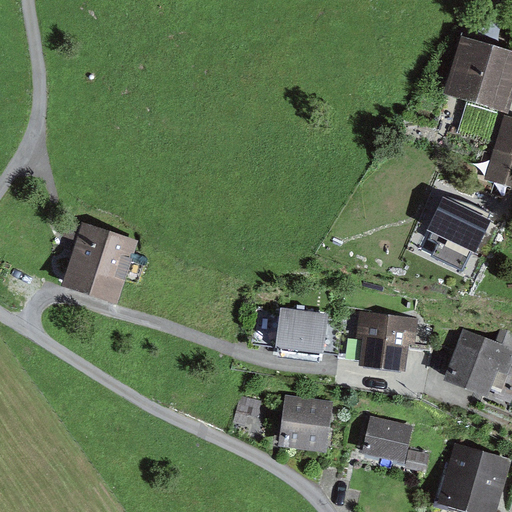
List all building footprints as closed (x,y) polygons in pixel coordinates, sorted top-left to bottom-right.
[(497,101),(511,51),(511,45),(451,26),(434,82),(497,101)] [(511,110),(496,106),(476,172),(505,181),(511,157),(511,110)] [(138,241),(81,223),(62,286),(118,304),(138,241)] [(321,309),(272,303),(268,339),(317,345),(321,309)] [(407,311),(362,307),(358,355),(402,359),(407,311)] [(490,332),(457,320),(438,369),(482,385),(484,380),(496,384),(511,340),(511,326),(494,320),(490,332)] [(330,453),(336,402),(285,396),(279,446),(330,453)] [(406,463),(414,425),(370,414),(361,452),(406,463)] [(495,511),(511,459),(454,442),(436,504),(463,511),(495,511)]
